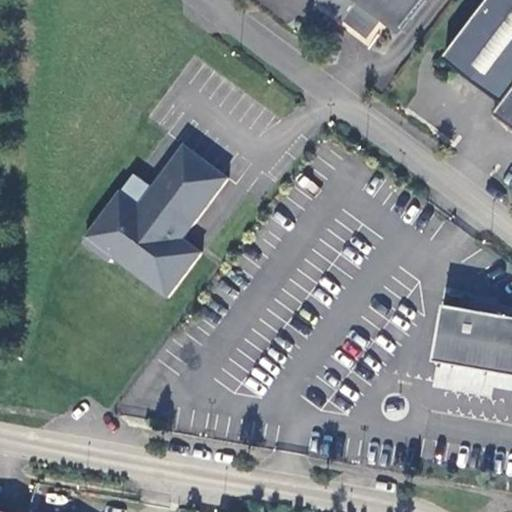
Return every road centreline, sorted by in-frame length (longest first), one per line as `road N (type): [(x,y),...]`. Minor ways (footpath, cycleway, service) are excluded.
road 1 (residential): [(0,435),(412,511)]
road 2 (unclassified): [(217,0),(225,16),(511,224)]
